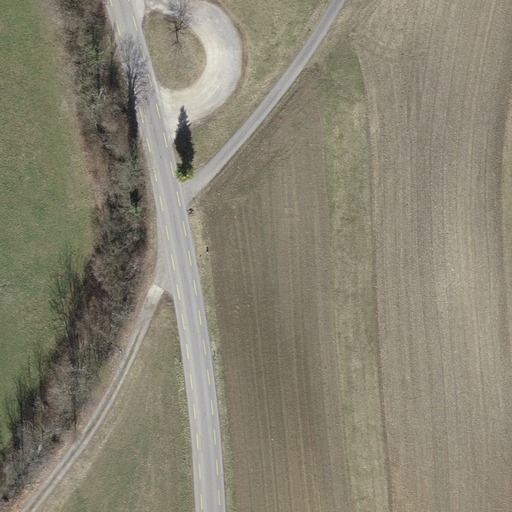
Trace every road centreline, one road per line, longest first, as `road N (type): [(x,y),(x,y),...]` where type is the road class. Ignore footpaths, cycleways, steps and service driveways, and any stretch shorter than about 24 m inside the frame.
road 1 (primary): [(120,0),(188,282),(218,511)]
road 2 (track): [(172,208),(145,308),(88,427),(23,511)]
